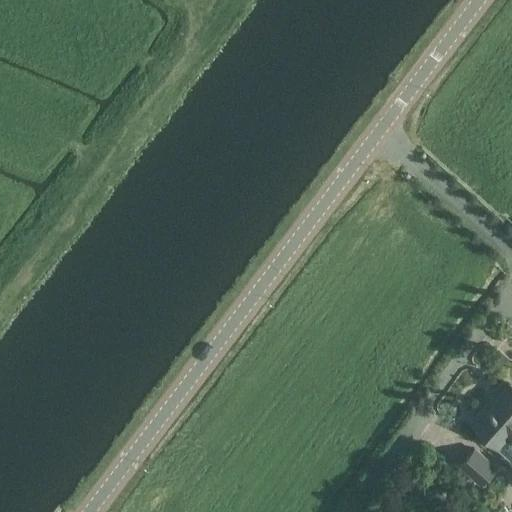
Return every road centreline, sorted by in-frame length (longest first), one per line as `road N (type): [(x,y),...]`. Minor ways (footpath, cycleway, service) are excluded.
road 1 (tertiary): [(94,511),(381,137)]
road 2 (unclassified): [(347,511),(511,278)]
road 3 (unclassified): [(511,250),(381,137)]
road 4 (tertiary): [(381,137),(482,0)]
